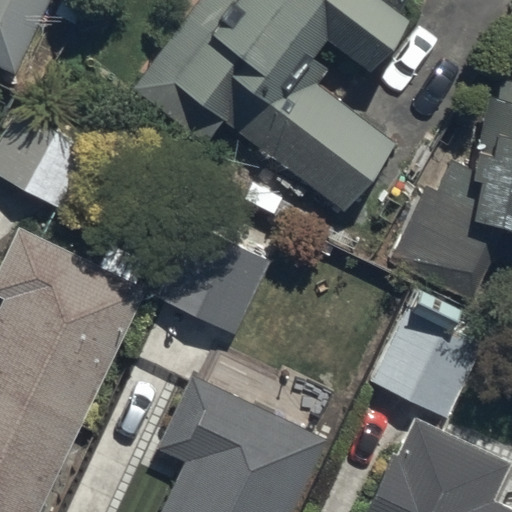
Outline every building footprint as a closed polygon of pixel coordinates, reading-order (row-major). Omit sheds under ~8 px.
[(0,0),(0,71),(12,77),(48,0),(0,0)] [(202,148),(221,124),(344,215),(395,147),(314,86),(324,72),(311,62),(324,44),(369,77),(409,24),(377,0),(193,0),(126,90),(202,148)] [(511,85),(496,82),(495,102),(486,100),(470,169),(451,159),(435,191),(424,185),(390,252),(464,288),(491,234),(511,236),(511,85)] [(89,156),(80,151),(87,139),(59,122),(52,134),(17,113),(0,141),(0,180),(55,213),(89,156)] [(223,246),(179,227),(149,298),(234,335),(275,239),(262,233),(264,227),(236,215),(223,246)] [(95,267),(15,231),(0,262),(0,511),(38,511),(141,293),(132,289),(145,262),(105,245),(95,267)] [(415,287),(370,383),(445,422),(482,351),(449,334),(461,311),(415,287)] [(191,377),(157,452),(180,463),(157,511),(288,511),(322,439),(265,412),(272,397),(220,373),(213,387),(191,377)] [(511,511),(492,503),(508,467),(411,423),(394,461),(388,458),(363,511),(511,511)]
